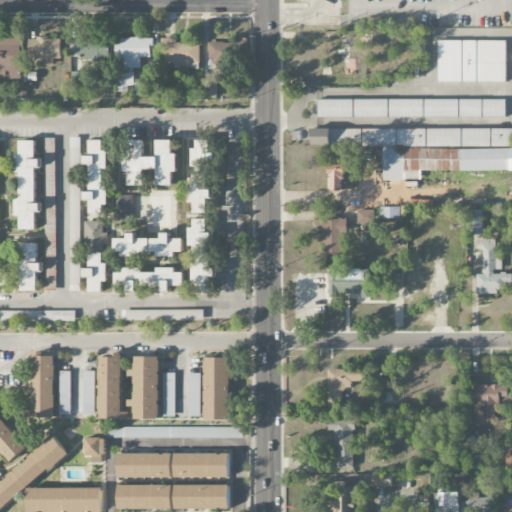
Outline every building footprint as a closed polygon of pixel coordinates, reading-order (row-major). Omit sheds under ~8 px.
[(29,59),(42,59),(42,66),(53,66),(53,58),(61,58),(61,38),(29,39),(29,59)] [(152,38),(120,38),(121,48),(118,48),(119,69),(144,68),(144,59),(152,59),(152,38)] [(79,39),(78,63),(107,64),(108,41),(79,39)] [(161,64),(174,64),(174,68),(185,68),(185,64),(198,64),(198,43),(177,43),(177,39),(162,39),(161,64)] [(507,40),(438,40),(438,82),(507,82),(507,40)] [(238,42),(209,43),(210,64),(239,64),(238,42)] [(0,80),(21,80),(20,54),(0,54),(0,80)] [(135,73),(119,72),(118,92),(134,92),(135,73)] [(217,98),(216,78),(203,79),(203,98),(217,98)] [(318,117),(505,117),(505,98),(318,98),(318,117)] [(382,146),(383,179),(421,179),(421,170),(511,170),(511,127),(311,128),(311,147),(382,146)] [(71,172),(81,171),(79,138),(69,138),(71,172)] [(55,139),(44,139),(46,290),(57,290),(56,199),(49,199),(49,193),(56,193),(55,139)] [(90,191),(84,191),(84,202),(90,202),(90,213),(106,213),(107,139),(88,139),(88,164),(90,164),(90,191)] [(175,185),(176,139),(157,139),(157,156),(144,156),(144,140),(126,140),(125,185),(144,185),(144,168),(157,168),(157,185),(175,185)] [(38,229),(38,140),(18,140),(19,172),(19,229),(38,229)] [(214,140),(192,140),(192,166),(214,166),(214,140)] [(331,191),(353,190),(352,165),(330,166),(331,191)] [(212,213),(212,174),(189,174),(189,213),(212,213)] [(133,196),(117,195),(116,219),(133,219),(133,196)] [(400,207),(380,208),(380,219),(400,219),(400,207)] [(375,210),(357,211),(358,225),(376,224),(375,210)] [(467,235),(483,234),(482,210),(466,210),(467,235)] [(212,219),(190,219),(191,291),(214,291),(212,219)] [(341,256),(340,231),(347,231),(347,219),(323,219),(324,257),(341,256)] [(85,221),(85,245),(107,245),(107,221),(85,221)] [(160,238),(137,238),(137,233),(126,232),(126,238),(115,238),(115,256),(182,256),(183,238),(172,238),(172,232),(160,232),(160,238)] [(21,290),(38,290),(38,243),(21,243),(21,290)] [(477,295),(497,294),(497,290),(505,290),(505,283),(511,282),(511,272),(502,273),(502,252),(496,252),(495,245),(482,245),(483,275),(477,275),(477,295)] [(70,280),(78,280),(78,251),(70,251),(70,280)] [(106,254),(87,254),(87,291),(106,291),(106,254)] [(390,286),(403,286),(403,266),(391,266),(390,286)] [(0,285),(10,286),(10,273),(1,272),(1,268),(0,267),(0,285)] [(183,268),(116,267),(115,289),(141,289),(141,285),(159,285),(159,291),(171,291),(172,285),(183,285),(183,268)] [(369,269),(336,270),(336,274),(325,274),(325,295),(360,294),(360,298),(369,298),(369,269)] [(75,311),(0,311),(0,321),(75,321),(75,311)] [(146,312),(122,311),(122,319),(146,320),(146,312)] [(55,351),(32,351),(32,418),(55,418),(55,351)] [(100,419),(123,419),(123,352),(100,352),(100,419)] [(160,356),(136,356),(136,373),(135,373),(135,399),(128,399),(128,408),(135,408),(135,419),(161,419),(160,356)] [(230,357),(205,357),(205,420),(230,420),(230,357)] [(328,370),(328,409),(342,410),(343,389),(352,390),(352,381),(364,382),(365,370),(328,370)] [(72,414),(71,371),(59,371),(59,414),(72,414)] [(95,372),(84,372),(83,415),(94,415),(95,372)] [(164,417),(176,417),(177,374),(165,373),(164,417)] [(201,374),(190,373),(189,417),(200,417),(201,374)] [(511,408),(511,396),(507,396),(507,385),(475,386),(475,405),(480,405),(481,422),(498,422),(498,408),(511,408)] [(0,450),(10,463),(28,448),(0,414),(0,450)] [(354,468),(353,420),(328,421),(328,430),(335,430),(336,468),(354,468)] [(27,511),(103,511),(103,487),(29,487),(69,454),(54,436),(0,481),(0,510),(27,487),(27,511)] [(106,437),(85,437),(85,461),(106,461),(106,437)] [(172,453),(119,453),(119,477),(172,477),(172,453)] [(176,477),(230,477),(230,453),(176,453),(176,477)] [(391,474),(364,475),(364,488),(391,487),(391,474)] [(362,511),(362,508),(358,508),(359,488),(346,487),(346,482),(332,482),(331,511),(362,511)] [(119,485),(119,509),(172,509),(172,485),(119,485)] [(176,485),(176,509),(230,509),(230,485),(176,485)] [(434,494),(434,511),(459,511),(459,493),(434,494)] [(467,494),(467,511),(492,511),(492,498),(479,498),(479,494),(467,494)] [(511,511),(511,494),(498,494),(497,511),(511,511)]
